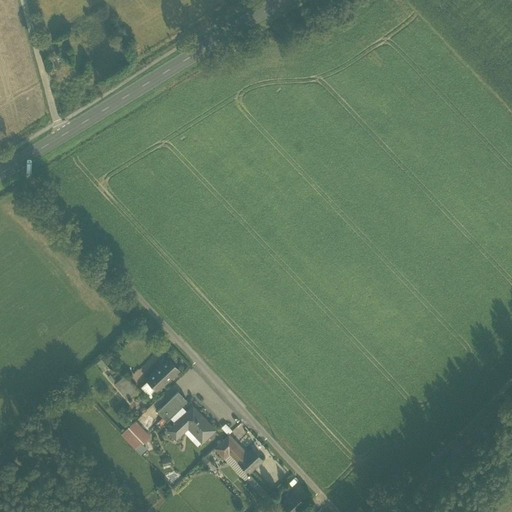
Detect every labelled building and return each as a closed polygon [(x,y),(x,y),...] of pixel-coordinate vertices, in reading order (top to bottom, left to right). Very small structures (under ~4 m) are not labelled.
[(54,53),(49,59),(55,74),(60,72),(63,81),(57,85),(70,110),(90,99),(78,78),(82,72),(76,66),(69,71),(60,53),(90,35),(82,25),(51,44),(54,53)] [(178,371),(167,359),(146,380),(157,392),(178,371)] [(138,392),(126,378),(117,387),(129,401),(138,392)] [(186,401),(178,391),(156,411),(166,421),(170,417),(181,407),(181,406),(186,401)] [(214,430),(192,406),(186,412),(181,407),(170,417),(175,423),(167,430),(175,438),(189,425),(195,431),(193,433),(201,442),(214,430)] [(146,447),(142,443),(150,435),(135,419),(120,434),(140,454),(146,447)] [(228,434),(213,448),(218,453),(233,439),(228,434)] [(246,453),(233,439),(218,453),(221,456),(227,451),(244,470),(248,474),(263,460),(252,448),(246,453)] [(254,470),(249,475),(248,474),(244,470),(240,474),(264,499),(273,490),(254,470)] [(296,511),(305,504),(294,493),(279,507),(284,511),(296,511)]
